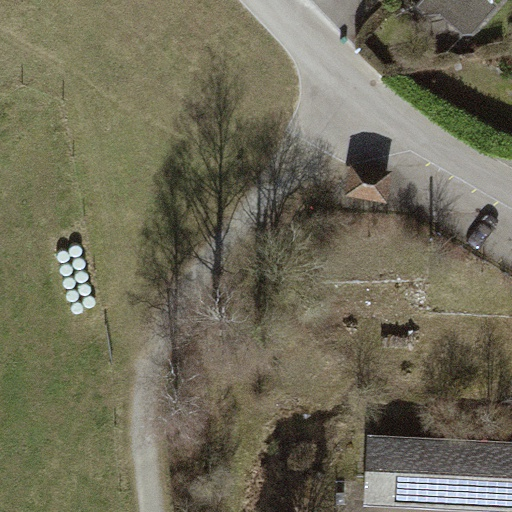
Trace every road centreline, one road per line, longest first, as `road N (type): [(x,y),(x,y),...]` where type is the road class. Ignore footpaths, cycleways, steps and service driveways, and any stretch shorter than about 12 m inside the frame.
road 1 (track): [(156,511),(148,432),(168,328),(296,160),(343,114)]
road 2 (residential): [(511,191),(343,114),(253,0)]
